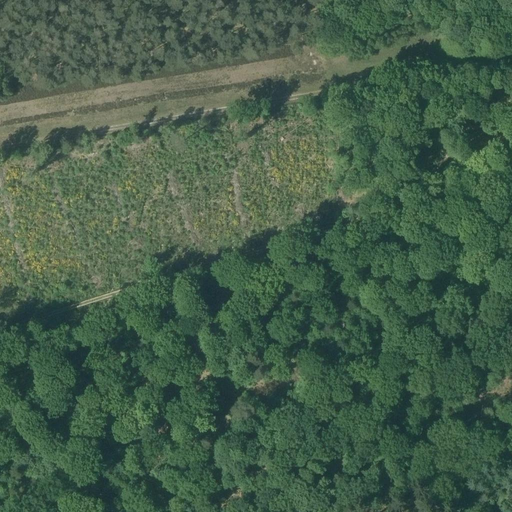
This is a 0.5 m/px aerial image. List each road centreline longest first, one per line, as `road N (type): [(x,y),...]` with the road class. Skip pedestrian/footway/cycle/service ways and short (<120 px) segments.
road 1 (track): [(0,330),(511,174)]
road 2 (track): [(0,151),(511,62)]
road 3 (track): [(360,217),(448,511)]
